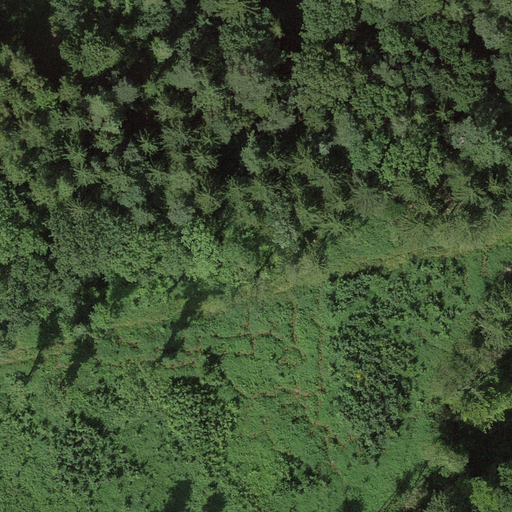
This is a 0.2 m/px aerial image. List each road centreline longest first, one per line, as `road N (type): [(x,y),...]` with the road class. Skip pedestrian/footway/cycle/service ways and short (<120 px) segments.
road 1 (track): [(511,225),(0,366)]
road 2 (track): [(321,0),(511,138)]
